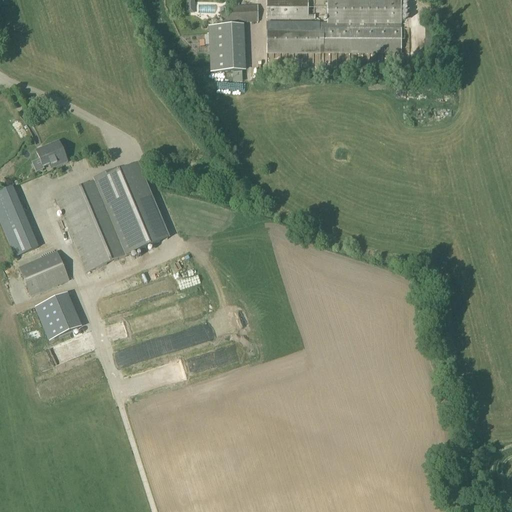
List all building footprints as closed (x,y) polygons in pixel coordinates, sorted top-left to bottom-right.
[(194,15),(194,0),(186,0),(186,15),(194,15)] [(314,21),(314,0),(265,0),(265,21),(314,21)] [(266,54),(344,54),(401,55),(400,25),(400,0),(326,0),(327,24),(266,24),(266,54)] [(228,24),(258,23),(257,7),(228,9),(228,24)] [(210,74),(245,72),(243,26),(208,28),(210,74)] [(55,169),(67,164),(58,143),(36,153),(42,169),(53,164),(55,169)] [(167,240),(136,166),(118,174),(117,171),(94,180),(96,183),(55,200),(87,274),(167,240)] [(0,223),(15,259),(37,249),(12,189),(0,193),(0,223)] [(30,298),(68,282),(57,254),(19,270),(30,298)] [(184,281),(171,286),(175,296),(188,291),(184,281)] [(116,311),(123,308),(118,296),(111,299),(116,311)] [(226,351),(206,356),(192,363),(191,363),(186,366),(188,370),(172,379),(208,372),(215,370),(224,365),(231,364),(228,359),(226,351)]
